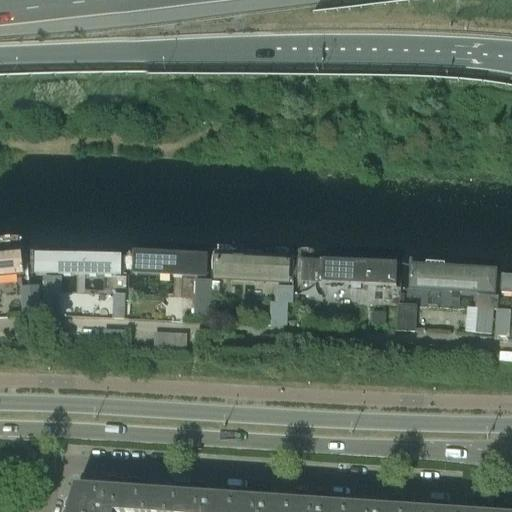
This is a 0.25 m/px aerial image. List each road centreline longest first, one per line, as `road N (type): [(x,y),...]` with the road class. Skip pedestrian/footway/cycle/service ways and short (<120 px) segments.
road 1 (secondary): [(0,429),(511,460)]
road 2 (secondary): [(511,425),(0,403)]
road 3 (motorway): [(0,58),(207,49),(511,58)]
road 4 (residential): [(0,332),(511,346)]
road 5 (residential): [(61,465),(511,491)]
